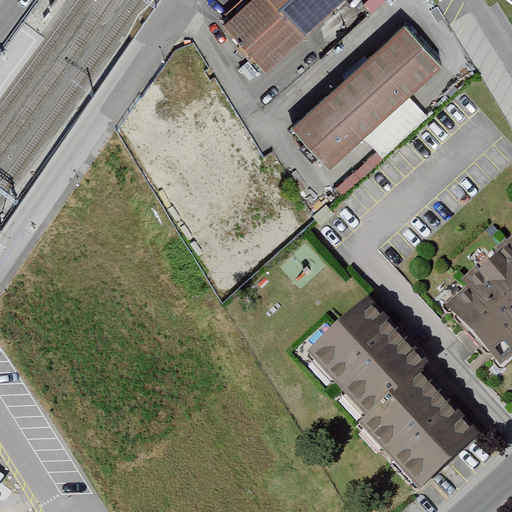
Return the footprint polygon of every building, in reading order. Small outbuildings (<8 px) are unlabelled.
[(247,0),(222,23),(264,69),(341,0),(247,0)] [(405,24),(293,124),(331,167),(443,67),(405,24)] [(174,136),(153,148),(221,261),(281,226),(199,89),(160,112),(174,136)] [(511,241),(444,308),(499,364),(511,350),(511,241)] [(299,363),(357,425),(407,378),(416,370),(358,308),(299,363)] [(469,442),(407,378),(357,425),(353,429),(415,494),(469,442)]
